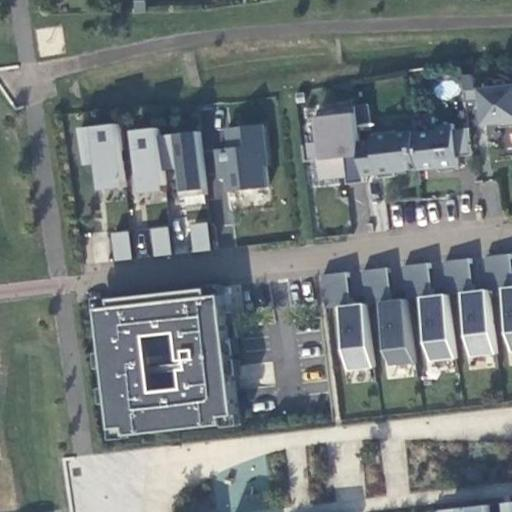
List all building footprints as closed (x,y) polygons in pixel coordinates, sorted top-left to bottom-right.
[(511,84),(466,90),(467,102),(484,100),(486,123),(501,122),(502,126),(511,125),(511,84)] [(341,114),(315,116),(318,140),(323,139),(325,156),(320,157),(323,178),(342,176),(340,166),(346,165),(349,183),(366,181),(365,174),(361,141),(357,105),(340,107),(341,114)] [(455,122),(438,124),(439,129),(415,132),(420,168),(420,169),(440,166),(441,170),(460,168),(459,155),(473,154),(470,127),(455,129),(455,122)] [(127,180),(120,123),(81,127),(85,155),(100,154),(100,162),(103,183),(127,180)] [(228,177),(230,190),(269,186),(267,164),(270,164),(266,123),(229,127),(231,147),(218,148),(221,172),(228,177)] [(162,135),(161,127),(137,129),(143,187),(167,184),(165,168),(165,163),(162,135)] [(397,129),(375,132),(376,139),(361,141),(365,174),(380,172),(380,177),(398,175),(398,170),(420,168),(415,132),(415,131),(397,132),(397,129)] [(207,188),(201,130),(162,135),(165,163),(180,161),(181,166),(184,190),(207,188)] [(100,162),(100,154),(85,155),(86,163),(100,162)] [(204,192),(178,191),(178,203),(204,204),(204,192)] [(197,251),(214,249),(211,222),(194,224),(197,251)] [(167,226),(149,227),(152,256),(169,254),(167,226)] [(135,257),(132,231),(115,233),(118,259),(135,257)] [(511,252),(494,255),(497,281),(488,282),(489,288),(489,289),(505,287),(511,286),(511,252)] [(494,255),(486,256),(488,282),(497,281),(494,255)] [(457,286),(448,287),(448,293),(449,294),(464,292),(475,290),(471,258),(453,260),(457,286)] [(453,260),(445,260),(448,287),(457,286),(453,260)] [(407,291),(408,298),(416,297),(423,296),(434,295),(431,262),(413,264),(416,290),(407,291)] [(413,264),(404,265),(407,291),(416,290),(413,264)] [(394,299),(390,267),(372,269),(375,295),(366,296),(367,302),(382,301),(394,299)] [(375,295),(372,269),(363,270),(366,296),(375,295)] [(349,271),(331,273),(334,300),(325,301),(326,307),(342,306),(353,304),(349,271)] [(331,273),(322,274),(325,301),(334,300),(331,273)] [(225,424),(210,287),(113,298),(114,306),(101,307),(114,428),(128,427),(129,435),(225,424)] [(489,289),(475,290),(464,292),(471,356),(497,353),(489,289)] [(434,295),(423,296),(431,360),(456,357),(448,293),(434,295)] [(394,299),(382,301),(390,365),(415,362),(408,298),(394,299)] [(349,369),(374,366),(367,302),(353,304),(342,306),(349,369)]
